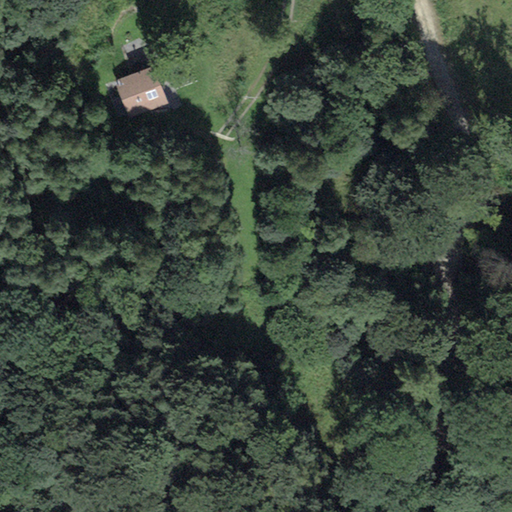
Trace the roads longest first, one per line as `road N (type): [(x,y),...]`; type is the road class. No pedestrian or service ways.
road 1 (track): [(413,511),(449,382),(444,252),(467,167),(419,0)]
road 2 (track): [(152,511),(158,439),(116,319),(154,259),(160,179),(153,135)]
road 3 (track): [(220,135),(260,81),(288,0)]
